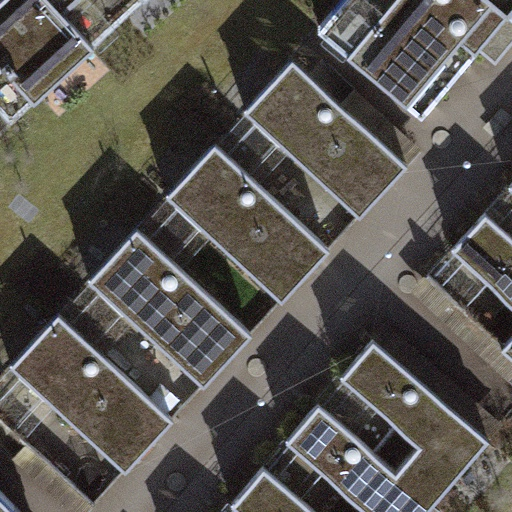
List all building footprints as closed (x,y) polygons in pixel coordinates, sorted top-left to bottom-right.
[(0,0),(0,105),(23,130),(161,0),(0,0)] [(511,0),(357,0),(330,32),(420,108),(459,62),(473,73),(487,56),(507,72),(511,65),(511,0)] [(416,170),(301,66),(257,114),(371,219),(416,170)] [(337,255),(223,149),(177,198),(291,305),(337,255)] [(511,235),(497,221),(467,253),(511,294),(511,235)] [(261,340),(146,232),(98,282),(213,390),(261,340)] [(180,425),(66,319),(20,368),(134,474),(180,425)] [(445,509),(501,442),(385,346),(354,384),(429,446),(405,476),(445,509)] [(443,511),(445,509),(405,476),(330,414),(302,447),(378,510),(375,511),(443,511)] [(315,511),(274,477),(246,510),(248,511),(315,511)] [(26,511),(0,486),(0,511),(26,511)]
